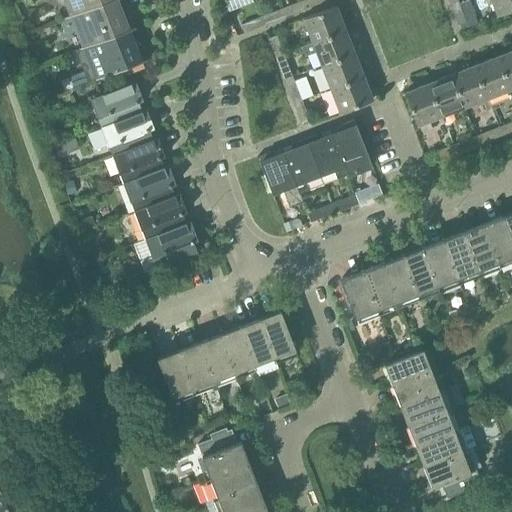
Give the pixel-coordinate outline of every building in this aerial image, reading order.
[(62,0),(70,17),(113,0),(62,0)] [(113,0),(70,17),(82,48),(82,49),(136,28),(124,0),(113,0)] [(305,0),(304,0),(291,6),(294,14),(309,8),(305,0)] [(322,0),(305,0),(309,8),(324,2),(322,0)] [(511,0),(490,0),(497,16),(511,9),(511,0)] [(459,3),(450,7),(458,25),(459,25),(466,22),(459,3)] [(312,43),(345,31),(336,7),(303,20),(312,43)] [(277,11),(258,18),(262,27),(263,26),(280,19),(277,11)] [(258,18),(241,25),(244,32),(244,34),(262,27),(258,18)] [(76,50),(90,83),(148,60),(136,28),(82,49),(82,48),(76,50)] [(354,54),(345,31),(312,43),(301,47),(305,57),(316,53),(321,66),(354,54)] [(277,35),(268,39),(275,57),(284,53),(277,35)] [(510,90),(511,88),(511,51),(498,57),(510,90)] [(284,53),(275,57),(281,73),(290,70),(284,53)] [(330,89),(363,76),(354,54),(321,66),(330,89)] [(498,57),(474,66),(487,99),(492,111),(500,107),(496,96),(510,90),(498,57)] [(487,99),(474,66),(451,75),(463,108),(487,99)] [(441,117),(463,108),(451,75),(428,84),(441,117)] [(363,76),(330,89),(340,113),(372,100),(363,76)] [(135,82),(90,100),(101,128),(112,123),(113,124),(142,112),(141,112),(138,103),(143,101),(135,82)] [(417,127),(441,117),(428,84),(404,94),(417,127)] [(297,87),(288,91),(293,103),(302,100),(297,87)] [(302,100),(293,103),(300,122),(309,119),(302,100)] [(112,123),(101,128),(108,146),(112,156),(112,157),(153,141),(153,140),(149,131),(154,129),(146,110),(141,112),(142,112),(113,124),(112,123)] [(341,131),(332,135),(348,176),(357,173),(372,167),(354,121),(339,126),(341,131)] [(511,121),(499,127),(502,136),(511,131),(511,121)] [(499,127),(483,133),(486,142),(502,136),(499,127)] [(348,176),(332,135),(323,138),(321,133),(306,139),(320,176),(334,171),(337,180),(348,176)] [(153,141),(112,157),(119,175),(123,184),(123,185),(163,169),(163,168),(160,159),(165,157),(158,139),(157,138),(153,140),(153,141)] [(300,194),(301,194),(309,191),(306,181),(320,176),(306,139),(292,144),(293,150),(284,153),(300,194)] [(466,139),(452,145),(455,154),(470,148),(466,139)] [(452,145),(434,152),(438,160),(455,154),(452,145)] [(300,194),(284,153),(275,157),(273,152),(257,158),(271,194),(283,190),(291,208),(304,202),(301,194),(300,194)] [(163,169),(123,185),(130,202),(134,212),(174,196),(171,187),(176,185),(168,167),(168,166),(163,168),(163,169)] [(382,194),(379,185),(369,188),(372,197),(382,194)] [(174,196),(134,212),(141,231),(144,239),(145,240),(186,224),(185,223),(182,215),(187,213),(179,194),(174,196)] [(346,199),(331,205),(334,214),(350,208),(349,207),(346,199)] [(331,205),(318,210),(321,218),(322,219),(334,214),(331,205)] [(511,242),(511,214),(503,218),(511,242)] [(82,231),(95,225),(92,216),(79,222),(82,231)] [(497,264),(511,258),(511,242),(503,218),(482,226),(497,264)] [(186,224),(145,240),(152,259),(154,264),(156,268),(168,264),(197,252),(193,243),(198,241),(190,222),(185,223),(186,224)] [(477,272),(497,264),(482,226),(462,233),(477,272)] [(457,279),(477,272),(462,233),(442,241),(457,279)] [(437,287),(457,279),(442,241),(422,249),(437,287)] [(416,295),(437,287),(422,249),(402,257),(416,295)] [(396,303),(416,295),(402,257),(382,264),(396,303)] [(376,310),(396,303),(382,264),(361,272),(376,310)] [(100,279),(104,288),(104,289),(105,288),(106,291),(117,286),(116,284),(126,280),(122,270),(100,279)] [(355,318),(376,310),(361,272),(341,280),(355,318)] [(259,320),(273,358),(295,350),(280,311),(259,320)] [(349,332),(355,330),(351,319),(345,322),(349,332)] [(253,366),(273,358),(259,320),(238,328),(253,366)] [(233,374),(253,366),(238,328),(218,335),(233,374)] [(213,382),(233,374),(218,335),(198,343),(213,382)] [(193,389),(213,382),(198,343),(178,351),(193,389)] [(376,361),(371,348),(359,353),(364,366),(376,361)] [(423,350),(384,365),(392,386),(436,369),(428,348),(423,350)] [(171,398),(193,389),(178,351),(156,359),(171,398)] [(436,369),(392,386),(400,406),(444,389),(441,381),(436,369)] [(444,389),(400,406),(405,418),(408,426),(458,407),(450,386),(444,389)] [(290,403),(286,394),(274,399),(278,408),(290,403)] [(458,407),(408,426),(416,446),(460,429),(466,427),(458,407)] [(212,439),(198,444),(203,456),(201,457),(209,478),(248,463),(240,442),(237,443),(232,429),(228,431),(227,427),(210,434),(212,439)] [(460,429),(416,446),(423,466),(467,449),(460,429)] [(467,449),(423,466),(431,488),(443,483),(449,497),(481,485),(475,471),(482,468),(473,447),(467,449)] [(209,478),(200,482),(208,502),(217,498),(256,483),(248,463),(209,478)] [(256,483),(217,498),(222,511),(239,511),(264,503),(256,483)] [(0,511),(10,511),(0,484),(0,511)] [(267,511),(264,503),(239,511),(267,511)]
